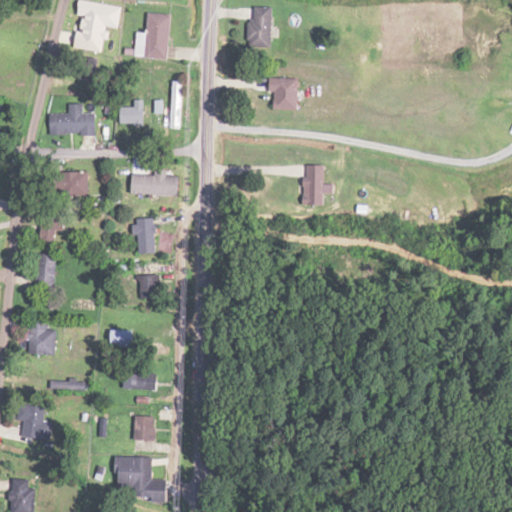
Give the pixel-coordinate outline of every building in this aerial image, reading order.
[(115,4),(85,1),(80,49),(110,52),(115,4)] [(168,14),(147,13),(146,32),(135,32),(134,57),(166,59),(168,14)] [(167,129),(180,129),(180,81),(167,81),(167,129)] [(120,124),(144,124),(144,101),(120,101),(120,124)] [(48,110),(48,134),(95,133),(94,109),(48,110)] [(153,218),(136,218),(136,253),(153,253),(153,218)] [(57,255),(38,253),(35,284),(54,286),(57,255)] [(156,275),(139,275),(139,298),(156,298),(156,275)] [(48,330),(48,321),(28,321),(28,354),(54,354),(54,330),(48,330)] [(156,388),(156,373),(132,373),(132,388),(156,388)] [(18,420),(23,421),(22,436),(50,439),(51,424),(43,423),(44,407),(19,405),(18,420)] [(167,501),(167,479),(153,479),(153,457),(134,457),(134,501),(167,501)] [(33,511),(34,488),(29,488),(29,478),(11,478),(11,511),(33,511)]
